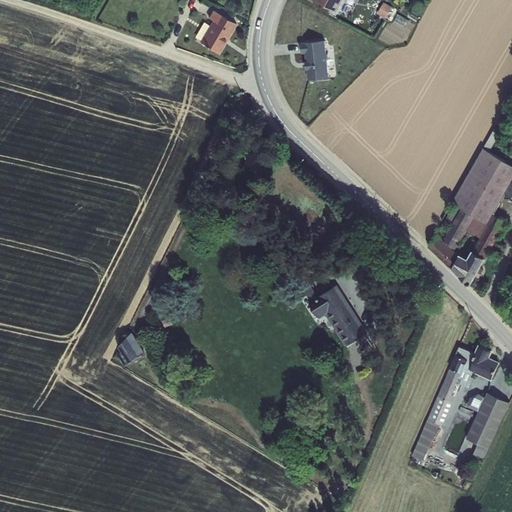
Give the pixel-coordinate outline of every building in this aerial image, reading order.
[(315,0),(316,0),(336,11),(342,0),(315,0)] [(385,2),(378,14),(387,19),(393,7),(385,2)] [(212,20),(199,41),(219,53),(236,24),(213,10),(208,18),(212,20)] [(324,40),(300,43),(302,53),(305,53),(306,61),(305,62),(306,69),(307,69),(308,80),(328,78),(324,40)] [(437,233),(455,251),(467,230),(480,237),(473,250),(486,258),(506,222),(493,214),(506,193),(511,196),(511,164),(489,152),(502,130),(496,126),(451,203),(454,204),(437,233)] [(246,152),(244,168),(253,169),(253,165),(260,165),(261,153),(246,152)] [(455,251),(437,233),(429,246),(469,283),(472,284),(475,277),(481,268),(486,258),(473,250),(468,258),(460,254),(459,255),(455,251)] [(481,268),(475,277),(478,279),(483,269),(481,268)] [(305,281),(299,284),(309,299),(308,299),(311,304),(309,305),(316,315),(317,314),(319,318),(325,315),(346,346),(368,333),(337,284),(330,288),(330,287),(320,293),(319,292),(316,294),(307,280),(305,281)] [(169,318),(161,321),(164,328),(172,324),(169,318)] [(116,352),(114,357),(119,364),(122,366),(123,365),(123,367),(129,363),(130,364),(141,357),(140,356),(146,353),(132,332),(118,346),(119,347),(118,347),(119,350),(116,352)] [(428,419),(439,424),(442,426),(460,384),(468,387),(474,373),(473,373),(473,372),(491,381),(500,362),(490,357),(493,351),(478,344),(475,352),(459,346),(456,354),(455,353),(449,368),(428,419)] [(479,411),(466,438),(478,443),(473,454),(483,459),(489,448),(510,402),(487,392),(485,396),(478,393),(470,397),(467,406),(479,411)] [(439,424),(428,419),(412,456),(424,461),(439,424)]
